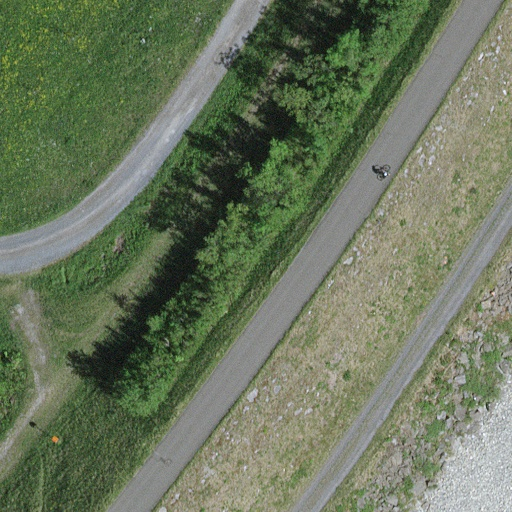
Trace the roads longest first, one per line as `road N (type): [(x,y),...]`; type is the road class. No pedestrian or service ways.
road 1 (track): [(485,0),(334,232),(127,511)]
road 2 (track): [(299,511),(511,193)]
road 3 (track): [(0,261),(97,216),(227,0)]
road 4 (track): [(0,291),(35,335),(30,405),(0,444)]
